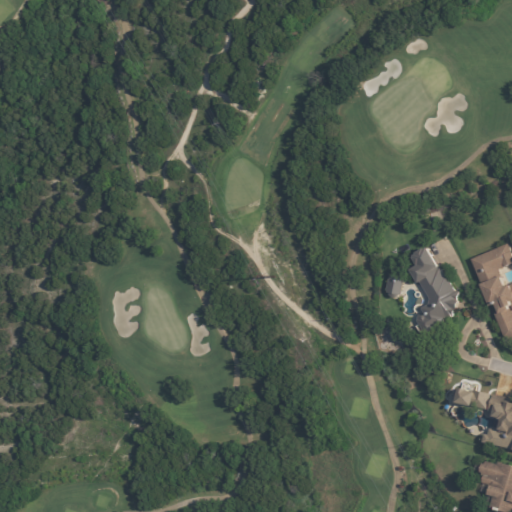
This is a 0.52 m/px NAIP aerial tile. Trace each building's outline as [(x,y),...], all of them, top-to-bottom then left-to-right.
[(511,249),(511,264),(501,270),(508,285),(511,283),(511,306),(510,307),(511,311),(511,334),(506,337),(495,313),(501,311),(498,302),(493,305),(472,259),(509,243),(511,249)] [(429,247),(440,266),(439,267),(440,268),(441,267),(446,276),(447,275),(457,291),(461,291),(458,309),(455,309),(454,318),(449,317),(445,319),(445,321),(443,324),(441,325),(438,325),(436,326),(438,329),(428,335),(419,320),(420,320),(420,317),(421,315),(423,313),(426,313),(423,308),(430,304),(432,298),(422,283),(421,284),(412,269),(419,264),(413,255),(417,253),(417,252),(425,247),(426,248),(428,246),(429,247)] [(402,295),(404,276),(389,274),(387,293),(402,295)] [(497,395),(509,398),(508,401),(511,401),(511,439),(507,438),(508,434),(501,433),(505,413),(491,410),(494,395),(497,395)] [(511,511),(507,511),(503,511),(497,510),(497,509),(492,508),(495,497),(490,495),(492,486),(483,483),(485,477),(483,476),(484,473),(482,472),(484,464),(486,464),(487,462),(498,465),(499,462),(511,465),(511,511)]
